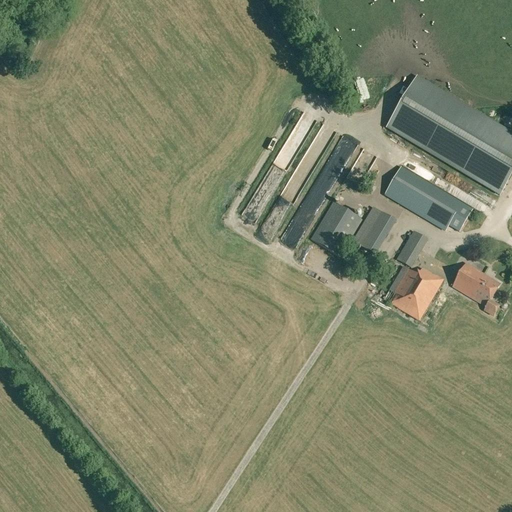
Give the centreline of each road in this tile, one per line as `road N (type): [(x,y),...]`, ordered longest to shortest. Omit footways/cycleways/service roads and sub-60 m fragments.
road 1 (track): [(331,117),(311,101),(291,109),(229,218),(352,295)]
road 2 (track): [(331,117),(264,0)]
